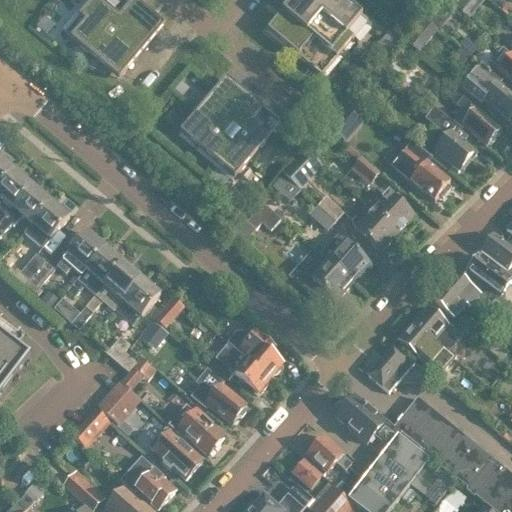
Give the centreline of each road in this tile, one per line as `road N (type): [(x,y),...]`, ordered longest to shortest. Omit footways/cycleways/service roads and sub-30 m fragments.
road 1 (residential): [(338,368),(7,87)]
road 2 (residential): [(338,368),(511,190)]
road 3 (residential): [(206,511),(338,368)]
